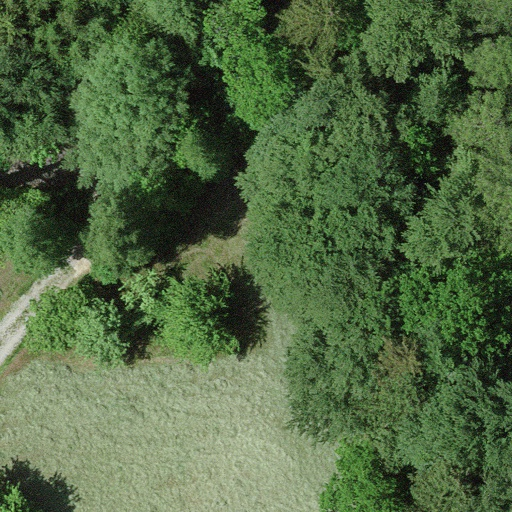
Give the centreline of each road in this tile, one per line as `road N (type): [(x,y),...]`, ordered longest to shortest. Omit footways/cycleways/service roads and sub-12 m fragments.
road 1 (track): [(0,348),(87,246),(123,169),(87,158),(0,161)]
road 2 (track): [(123,169),(267,0)]
